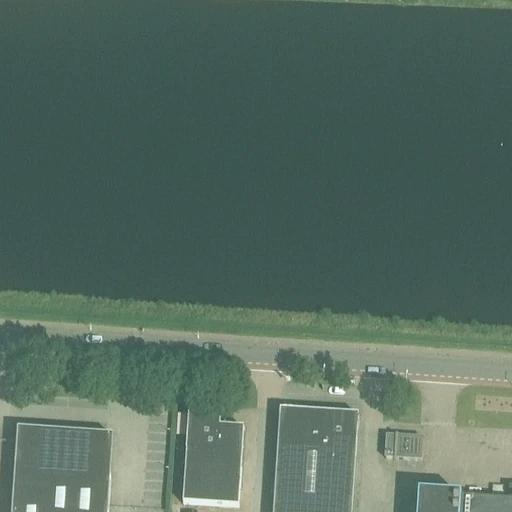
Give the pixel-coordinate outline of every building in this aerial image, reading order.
[(183,505),(239,509),(245,429),(221,427),(222,411),(190,409),(183,505)] [(352,511),(359,417),(308,413),(308,423),(288,421),(281,511),(352,511)] [(12,511),(108,511),(111,477),(103,476),(106,436),(18,431),(12,511)] [(385,460),(422,462),(424,439),(386,437),(385,460)] [(511,511),(511,487),(510,488),(509,500),(420,495),(418,511),(511,511)]
